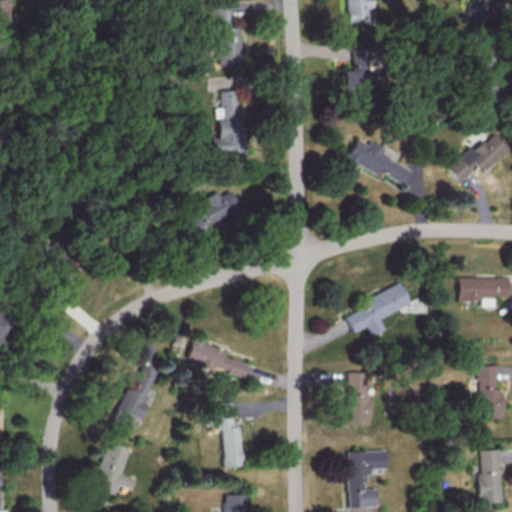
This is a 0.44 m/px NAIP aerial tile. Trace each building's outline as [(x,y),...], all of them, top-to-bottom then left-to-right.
[(0,0),(0,33),(9,33),(9,0),(0,0)] [(344,0),(345,21),(367,20),(366,9),(371,8),(370,0),(344,0)] [(466,0),(467,16),(484,16),(483,0),(466,0)] [(216,64),(237,63),(235,3),(214,4),(216,64)] [(472,57),(474,104),(495,103),(494,56),(472,57)] [(345,70),(346,103),(366,102),(364,58),(350,58),(351,70),(345,70)] [(219,107),(215,107),(216,136),(212,137),(212,152),(239,152),(237,89),(218,90),(219,107)] [(474,164),(481,171),(506,147),(489,129),(447,169),(457,180),(474,164)] [(408,169),(379,154),(382,148),(368,140),(365,144),(354,138),(340,164),(351,170),(355,163),(375,174),(377,170),(401,183),(408,169)] [(238,209),(230,190),(219,195),(174,214),(185,239),(203,231),(201,225),(238,209)] [(507,277),(456,276),(455,299),(478,300),(478,306),(491,306),(491,295),(506,295),(507,277)] [(343,315),(351,331),(363,325),(368,335),(382,329),(376,316),(406,303),(397,282),(362,298),(365,305),(343,315)] [(0,344),(12,319),(0,313),(0,344)] [(246,362),(220,355),(223,348),(189,339),(185,357),(196,360),(195,365),(209,368),(210,367),(242,376),(246,362)] [(155,370),(139,364),(129,388),(123,386),(110,418),(128,425),(132,415),(136,417),(155,370)] [(476,418),(500,418),(501,388),(493,388),(493,364),(476,364),(476,418)] [(345,424),(367,424),(366,371),(344,371),(345,424)] [(229,401),(212,402),(213,428),(218,427),(220,466),(239,465),(237,425),(231,425),(229,401)] [(126,447),(104,440),(89,489),(111,495),(114,484),(128,488),(131,478),(118,474),(126,447)] [(496,448),(475,449),(477,502),(498,501),(496,448)] [(373,505),(373,488),(364,488),(364,468),(383,467),(382,449),(344,450),(345,506),(373,505)] [(222,511),(243,511),(243,493),(222,494),(222,511)]
